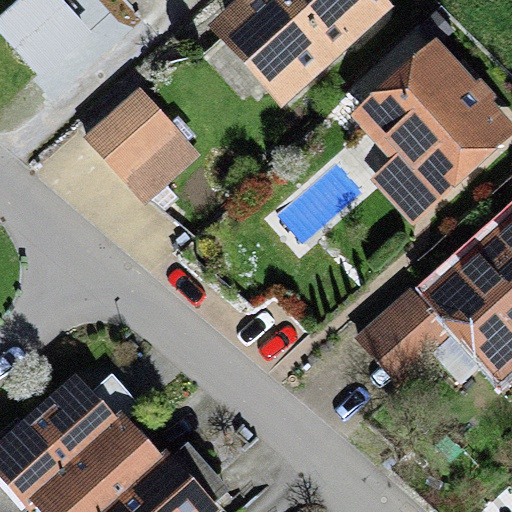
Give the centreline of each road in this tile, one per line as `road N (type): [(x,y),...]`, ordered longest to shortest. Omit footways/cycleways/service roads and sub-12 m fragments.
road 1 (residential): [(382,511),(86,262)]
road 2 (residential): [(86,262),(0,354)]
